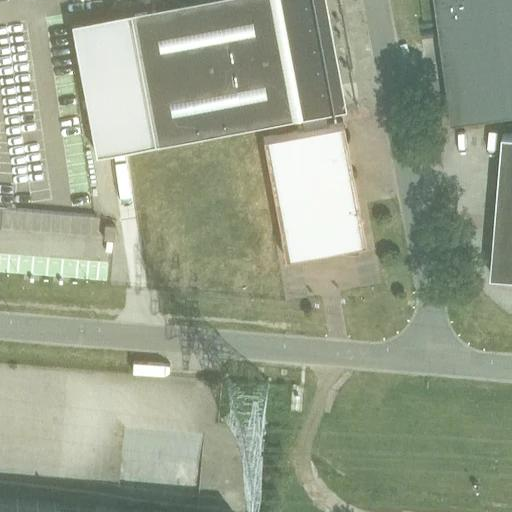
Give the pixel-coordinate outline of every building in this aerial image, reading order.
[(271,0),(175,0),(131,8),(72,19),(96,151),(155,140),(292,114),(271,0)] [(511,0),(436,0),(452,120),(511,112),(511,0)] [(285,256),(323,249),(359,252),(360,243),(366,241),(361,214),(344,122),(264,136),(280,229),(285,256)] [(511,275),(511,133),(503,133),(491,274),(511,275)] [(114,238),(115,224),(105,223),(104,237),(114,238)] [(0,511),(170,511),(58,503),(0,497),(0,511)]
